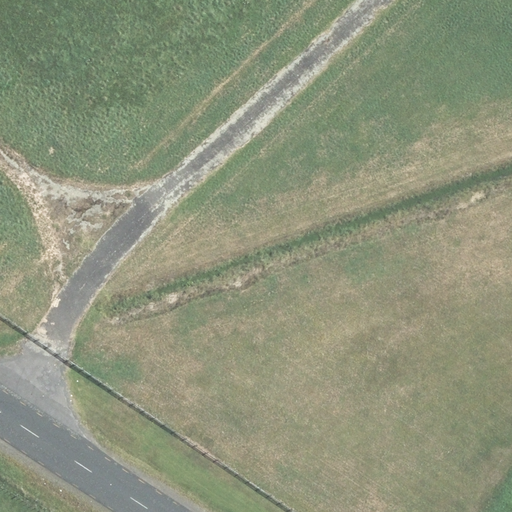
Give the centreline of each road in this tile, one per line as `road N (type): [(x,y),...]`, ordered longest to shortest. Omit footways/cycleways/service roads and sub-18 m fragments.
road 1 (tertiary): [(0,412),(153,511)]
road 2 (track): [(0,140),(114,251)]
